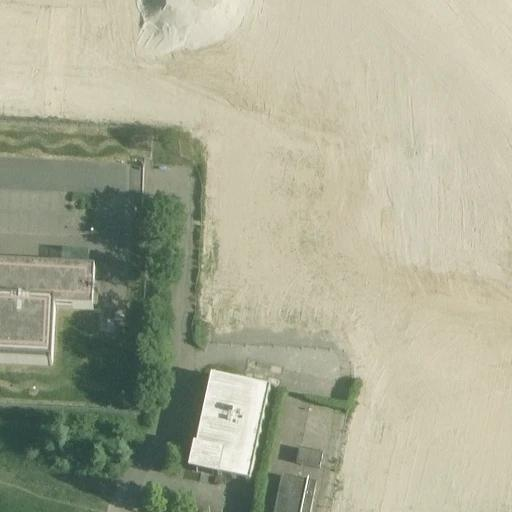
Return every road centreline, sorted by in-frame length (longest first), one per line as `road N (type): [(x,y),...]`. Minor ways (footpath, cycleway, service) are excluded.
road 1 (unknown): [(428,25),(403,114),(407,212),(423,239),(448,253),(511,264)]
road 2 (unknown): [(428,25),(511,151)]
